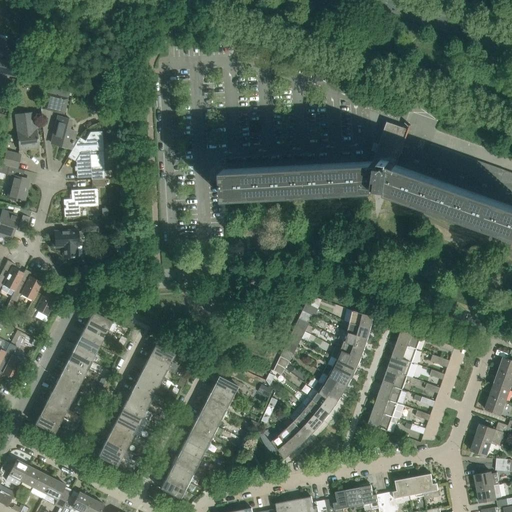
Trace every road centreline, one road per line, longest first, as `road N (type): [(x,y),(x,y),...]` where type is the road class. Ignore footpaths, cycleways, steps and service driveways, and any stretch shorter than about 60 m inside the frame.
road 1 (residential): [(79,295),(160,277),(314,275),(494,333)]
road 2 (tertiary): [(215,0),(511,105)]
road 3 (residential): [(336,470),(386,328)]
road 4 (residential): [(195,511),(215,495),(336,470)]
road 5 (residential): [(136,501),(204,370)]
road 6 (residential): [(74,468),(142,338)]
road 7 (residential): [(79,295),(31,248),(52,174)]
road 8 (tertiary): [(511,47),(380,0)]
road 9 (residential): [(450,448),(494,333)]
road 10 (residential): [(22,402),(79,295)]
